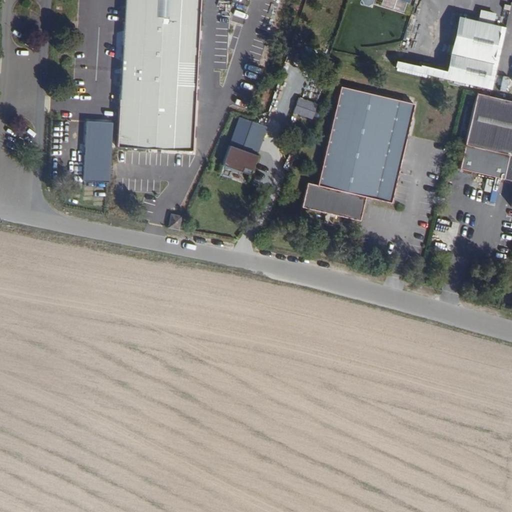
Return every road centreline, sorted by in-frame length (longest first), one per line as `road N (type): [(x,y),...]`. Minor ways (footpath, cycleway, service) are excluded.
road 1 (unclassified): [(511,326),(27,216)]
road 2 (unclassified): [(27,216),(34,0)]
